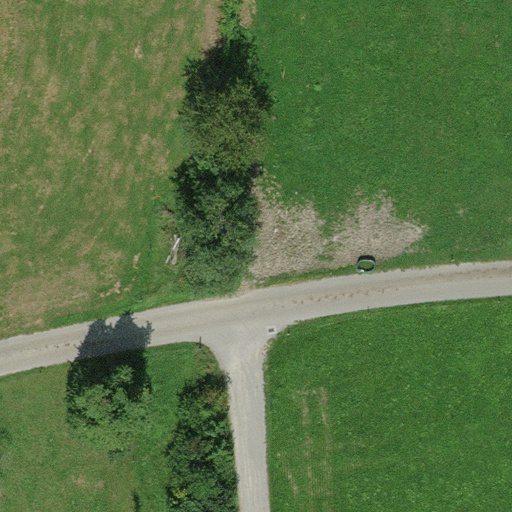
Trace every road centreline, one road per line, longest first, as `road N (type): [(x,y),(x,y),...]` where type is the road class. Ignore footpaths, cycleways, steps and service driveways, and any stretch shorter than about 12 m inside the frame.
road 1 (unclassified): [(0,367),(236,318),(511,282)]
road 2 (track): [(257,511),(236,318)]
